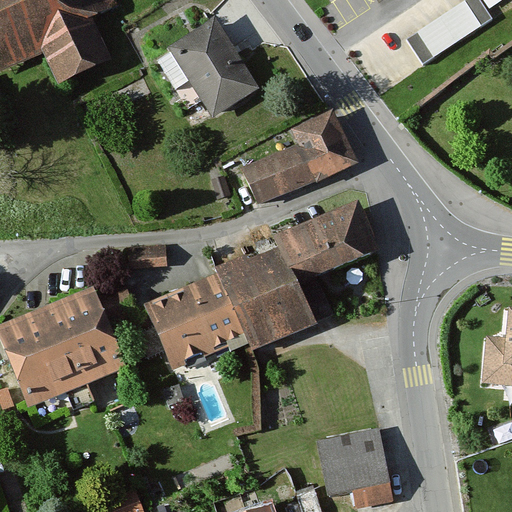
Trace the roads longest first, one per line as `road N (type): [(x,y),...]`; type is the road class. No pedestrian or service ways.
road 1 (residential): [(393,164),(194,235),(40,252),(0,300)]
road 2 (unclassified): [(438,511),(412,343),(425,280),(442,246)]
road 3 (residential): [(393,164),(273,0)]
